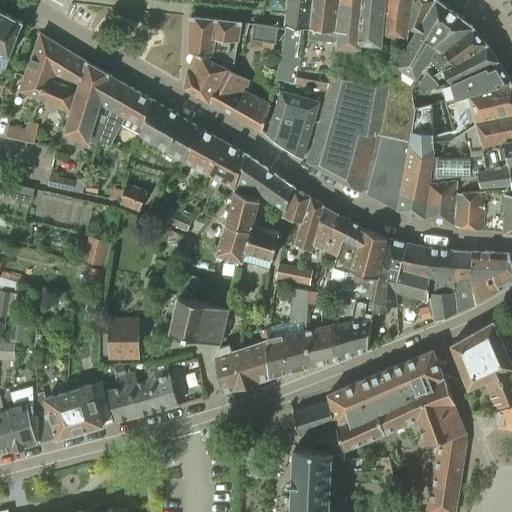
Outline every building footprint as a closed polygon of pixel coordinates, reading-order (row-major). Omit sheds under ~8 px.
[(312,27),(314,0),(287,0),(286,24),(284,23),(284,27),(283,40),(275,78),(294,82),(291,93),(305,97),(307,85),(326,89),(331,74),(332,69),(298,66),(308,26),(312,27)] [(314,0),(312,27),(308,26),(298,66),(332,69),(337,46),(341,0),(314,0)] [(361,44),(365,0),(341,0),(337,46),(361,50),(361,44)] [(386,35),(390,0),(365,0),(361,44),(384,47),(386,35)] [(414,0),(390,0),(386,35),(407,39),(409,26),(414,0)] [(434,0),(416,29),(396,65),(414,77),(416,78),(417,77),(421,79),(427,71),(426,71),(433,59),(432,59),(441,50),(445,54),(474,28),(435,0),(434,0)] [(416,29),(434,0),(414,0),(409,26),(416,29)] [(0,11),(0,63),(7,66),(21,22),(0,11)] [(213,56),(216,19),(189,17),(189,19),(189,51),(213,56)] [(249,22),(216,19),(213,56),(235,64),(236,53),(239,34),(246,35),(249,22)] [(276,43),(278,26),(263,23),(254,22),(252,39),(254,40),(274,43),(276,43)] [(312,140),(306,159),(307,160),(361,191),(361,188),(366,191),(381,134),(408,139),(414,107),(412,93),(414,77),(396,65),(416,29),(409,26),(407,39),(386,35),(384,47),(361,44),(361,50),(337,46),(332,69),(331,74),(326,89),(313,136),(312,140)] [(441,50),(432,59),(433,59),(443,71),(463,61),(485,45),(474,28),(445,54),(441,50)] [(40,98),(61,46),(41,34),(26,75),(20,90),(40,98)] [(272,50),(274,43),(254,40),(253,47),(272,50)] [(443,71),(433,78),(436,81),(446,73),(450,82),(497,61),(485,44),(485,45),(463,61),(443,71)] [(61,46),(40,98),(72,110),(86,62),(61,46)] [(207,99),(227,67),(194,53),(189,68),(185,86),(207,99)] [(435,70),(439,67),(433,59),(426,71),(427,71),(432,77),(437,73),(435,70)] [(497,61),(450,82),(454,94),(455,97),(509,83),(509,82),(497,61)] [(86,62),(72,110),(65,131),(89,141),(97,143),(101,134),(121,81),(111,75),(86,62)] [(227,68),(227,67),(207,99),(262,130),(270,104),(245,91),(250,81),(227,68)] [(121,81),(101,134),(97,143),(103,145),(104,143),(110,146),(123,123),(139,132),(152,99),(121,81)] [(509,83),(455,97),(455,98),(448,100),(456,130),(457,136),(476,124),(511,115),(511,87),(509,82),(509,83)] [(291,93),(281,90),(267,134),(302,156),(306,159),(312,140),(309,139),(320,101),(305,97),(291,93)] [(199,127),(152,99),(139,132),(140,133),(140,134),(185,161),(199,127)] [(425,216),(429,184),(430,175),(433,155),(433,129),(432,102),(414,107),(408,139),(407,145),(397,208),(425,216)] [(511,115),(476,124),(457,136),(464,141),(469,140),(471,157),(486,153),(484,145),(511,139),(511,115)] [(25,129),(22,128),(19,139),(34,143),(39,123),(28,120),(25,129)] [(19,139),(22,128),(7,125),(4,136),(19,139)] [(221,140),(199,127),(185,161),(209,173),(221,140)] [(408,139),(381,134),(366,191),(366,194),(396,209),(396,208),(397,208),(407,145),(408,139)] [(486,153),(471,157),(471,158),(473,171),(474,180),(479,180),(479,171),(511,166),(511,139),(484,145),(486,153)] [(221,140),(209,173),(236,188),(245,154),(245,153),(221,140)] [(245,154),(236,188),(235,190),(246,196),(246,194),(248,184),(284,208),(293,187),(245,154)] [(433,155),(430,175),(429,184),(457,182),(474,180),(473,171),(471,158),(433,157),(433,155)] [(511,166),(479,171),(479,180),(480,186),(511,183),(511,184),(511,166)] [(75,182),(50,176),(48,186),(72,191),(75,182)] [(0,194),(25,201),(28,187),(0,180),(0,194)] [(479,180),(474,180),(457,182),(456,194),(462,193),(484,191),(499,190),(511,188),(511,184),(511,183),(480,186),(479,180)] [(97,193),(99,184),(87,182),(85,190),(97,193)] [(429,184),(425,216),(455,223),(460,223),(462,193),(456,194),(457,182),(429,184)] [(139,211),(147,192),(126,183),(120,203),(139,211)] [(293,187),(284,208),(281,215),(285,216),(290,218),(302,222),(310,197),(293,187)] [(122,197),(124,189),(111,188),(110,196),(122,197)] [(511,188),(499,190),(484,191),(484,226),(484,227),(503,228),(503,230),(511,229),(511,188)] [(246,196),(235,190),(233,197),(217,254),(242,260),(252,225),(259,199),(246,194),(246,196)] [(462,193),(460,223),(484,226),(484,191),(462,193)] [(295,244),(298,245),(295,251),(306,255),(309,249),(311,250),(313,243),(323,205),(310,197),(302,222),(295,244)] [(160,219),(165,206),(152,201),(147,214),(160,219)] [(323,205),(313,243),(325,248),(335,213),(323,205)] [(177,211),(165,206),(160,219),(176,226),(182,213),(177,211)] [(193,217),(182,213),(176,226),(187,231),(193,217)] [(349,221),(335,213),(325,248),(329,250),(338,254),(349,221)] [(338,254),(333,269),(352,275),(352,272),(362,228),(349,221),(338,254)] [(281,232),(252,225),(242,260),(269,267),(272,257),(273,257),(281,232)] [(388,238),(362,228),(352,272),(380,279),(388,238)] [(82,261),(102,266),(109,240),(88,235),(82,261)] [(375,303),(373,312),(384,314),(385,303),(396,305),(395,290),(400,269),(406,243),(388,238),(380,279),(375,303)] [(429,248),(406,243),(400,269),(431,274),(429,248)] [(429,248),(431,274),(432,292),(456,293),(455,250),(429,248)] [(455,250),(456,293),(456,312),(475,305),(475,303),(473,271),(472,251),(455,250)] [(486,252),(472,251),(473,271),(483,271),(483,282),(493,280),(487,271),(486,252)] [(483,282),(483,271),(473,271),(475,303),(500,290),(511,282),(511,266),(508,252),(486,252),(487,271),(493,280),(483,282)] [(287,280),(290,265),(279,263),(275,278),(287,280)] [(290,265),(287,280),(298,283),(301,267),(290,265)] [(305,268),(301,267),(298,283),(310,285),(310,283),(313,270),(305,268)] [(17,284),(20,273),(4,269),(1,280),(17,284)] [(352,275),(333,269),(331,276),(325,293),(337,296),(335,300),(338,302),(339,296),(375,303),(380,279),(352,272),(352,275)] [(400,269),(395,290),(428,298),(434,321),(432,292),(431,274),(400,269)] [(276,337),(269,339),(271,376),(311,365),(306,330),(308,303),(308,290),(293,287),(291,303),(290,324),(272,328),(276,337)] [(0,291),(0,303),(9,305),(11,292),(0,290),(0,291)] [(318,292),(308,290),(308,303),(315,304),(318,292)] [(456,293),(432,292),(434,321),(456,312),(456,293)] [(171,331),(196,337),(220,343),(229,307),(204,301),(179,295),(171,331)] [(336,324),(335,324),(330,359),(367,349),(373,312),(375,303),(339,296),(338,302),(336,324)] [(9,305),(0,303),(0,315),(7,317),(9,305)] [(336,314),(337,307),(321,306),(321,313),(336,314)] [(431,317),(428,306),(419,308),(422,319),(431,317)] [(245,318),(246,309),(237,308),(236,317),(245,318)] [(13,317),(9,340),(23,343),(27,319),(13,317)] [(109,318),(109,364),(139,363),(139,325),(139,317),(109,318)] [(484,378),(511,364),(505,348),(511,345),(511,325),(498,332),(493,322),(453,344),(469,386),(484,380),(484,378)] [(335,324),(306,330),(311,365),(330,359),(335,324)] [(252,344),(244,347),(247,383),(263,378),(271,376),(269,339),(276,337),(272,328),(272,326),(259,330),(262,338),(251,342),(252,344)] [(15,342),(0,341),(0,358),(14,359),(15,342)] [(244,347),(232,351),(229,344),(219,348),(217,356),(223,391),(247,383),(244,347)] [(433,348),(395,364),(417,417),(427,444),(438,441),(466,431),(454,402),(455,401),(433,348)] [(145,369),(157,409),(177,403),(169,374),(167,363),(145,369)] [(417,417),(395,364),(328,393),(330,400),(344,449),(417,417)] [(511,364),(484,378),(484,380),(496,407),(511,400),(511,364)] [(121,385),(109,389),(116,416),(117,420),(140,414),(127,374),(125,365),(115,367),(121,385)] [(135,372),(127,374),(140,414),(157,409),(145,369),(135,372)] [(76,378),(69,380),(82,430),(104,423),(104,424),(113,421),(112,417),(102,380),(93,383),(92,382),(79,386),(76,378)] [(43,393),(41,393),(37,394),(39,441),(40,442),(57,438),(57,437),(82,430),(69,380),(58,383),(61,392),(44,396),(43,393)] [(12,392),(10,392),(9,387),(4,388),(7,401),(12,400),(13,406),(9,407),(19,447),(37,442),(30,417),(34,416),(33,386),(12,392)] [(0,395),(0,394),(0,439),(2,451),(19,447),(9,407),(4,408),(0,395)] [(344,449),(330,400),(293,412),(299,434),(312,430),(312,446),(331,448),(344,449)] [(511,400),(496,407),(497,409),(498,424),(511,423),(511,400)] [(466,431),(438,441),(434,465),(461,469),(466,431)] [(326,511),(331,448),(312,446),(295,444),(290,511),(326,511)] [(461,469),(434,465),(430,488),(457,493),(461,469)] [(454,511),(457,493),(430,488),(426,511),(454,511)]
